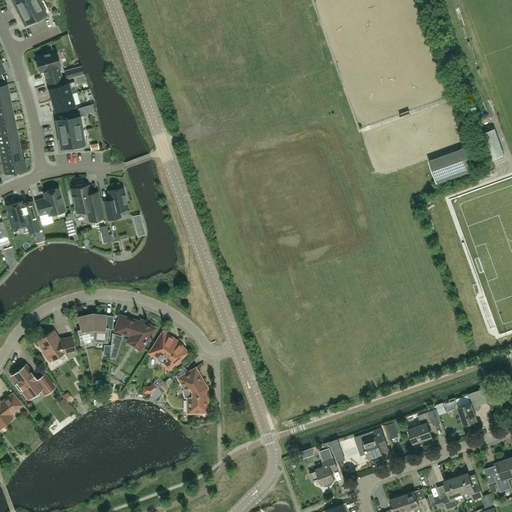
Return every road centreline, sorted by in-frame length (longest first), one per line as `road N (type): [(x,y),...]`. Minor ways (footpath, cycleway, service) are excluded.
road 1 (residential): [(234,346),(210,350),(157,306),(99,295),(38,314),(0,360)]
road 2 (tertiary): [(234,346),(163,150)]
road 3 (tertiary): [(235,511),(269,476),(272,457),(234,346)]
road 4 (residential): [(367,511),(363,491),(376,478),(511,433)]
road 5 (tertiary): [(110,0),(163,150)]
road 6 (residential): [(42,176),(27,95),(0,27)]
